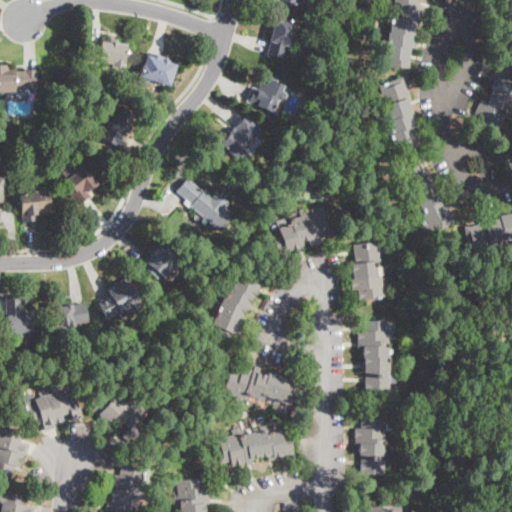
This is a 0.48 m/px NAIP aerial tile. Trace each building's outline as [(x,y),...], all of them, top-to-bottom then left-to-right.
[(424,6),(422,20),(420,20),(420,25),(415,25),(413,41),(417,41),(416,48),(412,47),(410,68),(389,66),(390,59),(384,58),(385,45),(387,45),(388,32),(390,32),(391,23),(384,22),(385,16),(388,16),(388,12),(393,13),(394,0),(419,0),(419,4),(424,5),(424,6)] [(294,32),(289,46),(286,45),(282,59),(269,55),(272,42),(269,41),(269,40),(275,17),(294,22),(291,31),(294,32)] [(126,44),(123,68),(112,66),(112,63),(85,60),(86,43),(100,44),(101,41),(126,44)] [(159,55),(158,59),(160,59),(161,57),(169,59),(168,62),(175,64),(169,84),(149,78),(147,85),(138,82),(140,76),(139,76),(143,65),(144,65),(147,55),(149,56),(150,52),(159,55)] [(511,58),(511,103),(510,103),(497,134),(474,125),(479,114),(474,112),(480,99),(488,102),(496,82),(488,79),(491,73),(498,76),(499,75),(496,74),(503,55),(511,58)] [(17,70),(22,70),(22,69),(36,69),(36,88),(15,88),(15,92),(13,92),(0,92),(0,64),(8,65),(8,70),(17,70)] [(281,88),(280,90),(279,91),(286,94),(283,101),(277,99),(272,112),(247,102),(253,87),(257,88),(263,74),(277,80),(276,82),(282,85),(281,88)] [(403,77),(410,98),(407,99),(413,119),(417,118),(419,124),(412,127),(414,133),(416,132),(421,146),(400,153),(398,145),(393,147),(391,140),(385,142),(383,138),(389,136),(388,134),(385,135),(383,130),(389,128),(387,121),(382,122),(381,118),(386,116),(383,106),(386,105),(383,96),(377,98),(376,95),(381,93),(379,85),(403,77)] [(131,126),(128,132),(125,130),(118,146),(101,138),(116,105),(133,112),(128,124),(131,126)] [(244,116),(259,129),(258,131),(259,132),(254,137),(254,136),(247,145),(254,151),(243,163),(220,143),(233,127),(234,128),(244,116)] [(424,167),(443,197),(447,194),(450,199),(443,203),(454,221),(434,234),(431,230),(427,233),(419,218),(425,214),(423,212),(417,216),(415,212),(421,208),(398,169),(419,157),(424,167)] [(74,164),(71,167),(68,166),(66,164),(66,160),(69,159),(72,159),(74,161),(74,164)] [(82,166),(97,184),(90,190),(89,188),(86,191),(90,196),(78,205),(66,190),(70,187),(65,180),(67,178),(62,173),(69,167),(74,173),(82,166)] [(186,178),(201,191),(203,189),(212,196),(216,192),(228,202),(224,207),(234,215),(220,231),(190,205),(191,204),(176,190),(186,178)] [(31,187),(32,193),(34,193),(34,191),(40,190),(41,192),(48,191),(49,200),(54,199),(55,212),(37,214),(37,221),(22,223),(18,189),(31,187)] [(327,210),(333,233),(323,236),(325,242),(311,246),(309,238),(303,240),(304,245),(292,248),(292,249),(279,253),(274,236),(273,234),(280,233),(276,221),(284,218),(286,225),(291,224),(289,218),(301,215),(301,212),(306,211),(307,216),(327,210)] [(511,238),(487,242),(487,248),(468,251),(464,226),(485,223),(484,215),(490,214),(491,218),(511,215),(511,238)] [(376,266),(377,276),(380,276),(383,297),(359,300),(358,289),(352,289),(350,271),(352,271),(351,263),(355,263),(353,244),(376,241),(378,261),(375,261),(376,266)] [(158,244),(183,264),(177,272),(171,268),(164,278),(160,275),(156,279),(142,268),(146,263),(145,262),(150,256),(148,254),(151,250),(153,251),(158,244)] [(245,270),(263,279),(257,292),(256,291),(237,328),(239,329),(232,342),(214,333),(217,327),(212,324),(236,275),(242,278),(245,270)] [(127,278),(142,309),(129,316),(125,308),(118,311),(119,313),(108,319),(98,301),(110,295),(106,288),(127,278)] [(21,312),(21,314),(33,314),(33,319),(37,319),(37,331),(34,331),(34,335),(15,336),(14,331),(6,331),(5,298),(21,297),(21,312)] [(59,303),(59,306),(84,303),(86,320),(74,322),(75,325),(66,326),(66,324),(53,326),(50,304),(59,303)] [(392,322),(392,332),(388,332),(388,372),(394,372),(394,383),(388,383),(388,392),(365,392),(365,346),(358,346),(358,330),(363,330),(363,321),(388,321),(388,322),(392,322)] [(260,368),(258,372),(267,376),(269,371),(294,381),(295,379),(304,383),(296,403),(288,400),(287,404),(280,402),(278,406),(272,404),(274,399),(262,394),(260,400),(249,395),(248,400),(243,398),(240,404),(235,402),(237,397),(222,391),(232,368),(241,372),(243,366),(253,370),(255,366),(260,368)] [(47,388),(49,393),(63,389),(67,402),(75,399),(81,416),(73,419),(70,412),(62,415),(63,421),(54,424),(55,427),(45,431),(42,423),(32,426),(22,397),(32,393),(34,399),(40,397),(38,392),(47,388)] [(134,393),(139,397),(136,400),(140,404),(143,400),(150,407),(135,424),(141,429),(129,443),(122,436),(129,428),(123,422),(119,426),(112,419),(107,424),(92,410),(105,396),(110,401),(115,396),(123,404),(131,396),(132,396),(134,393)] [(391,419),(390,430),(384,430),(383,474),(360,474),(361,444),(354,444),(355,428),(360,428),(360,418),(391,419)] [(29,444),(27,453),(26,454),(24,454),(21,467),(15,466),(12,477),(0,473),(0,425),(24,432),(21,442),(29,444)] [(236,428),(239,436),(254,432),(254,434),(267,431),(267,433),(279,430),(280,435),(289,433),(294,454),(281,458),(280,454),(274,456),(274,459),(269,460),(268,455),(260,457),(260,456),(250,458),(252,463),(246,465),(245,463),(232,466),(230,461),(220,463),(214,440),(233,435),(231,429),(236,428)] [(145,468),(143,488),(147,488),(146,493),(143,493),(143,498),(138,498),(137,511),(121,511),(105,510),(107,496),(107,495),(111,496),(114,474),(120,475),(120,466),(111,465),(113,455),(132,457),(131,466),(145,468)] [(201,485),(202,488),(207,487),(209,503),(202,504),(202,511),(179,511),(179,507),(175,507),(174,501),(173,501),(173,496),(178,496),(177,481),(201,478),(201,485)] [(35,507),(34,511),(0,511),(0,508),(1,509),(4,493),(28,496),(26,506),(35,507)] [(398,511),(399,503),(367,505),(367,511),(398,511)]
